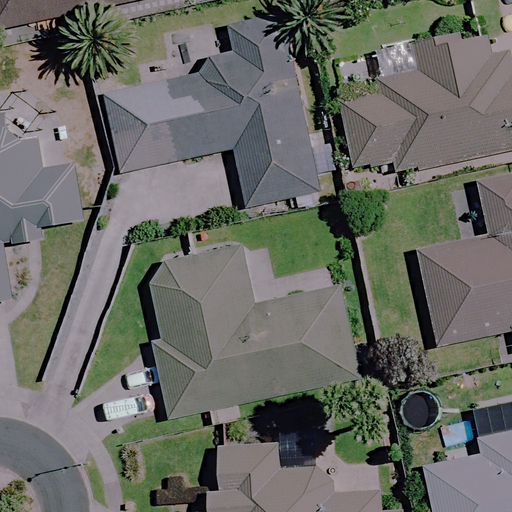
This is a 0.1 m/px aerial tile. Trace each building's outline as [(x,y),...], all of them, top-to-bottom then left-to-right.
[(0,0),(0,30),(142,0),(0,0)] [(282,17),(227,29),(233,54),(215,58),(217,69),(205,71),(206,75),(163,84),(103,97),(120,175),(234,151),(247,210),(319,195),(282,17)] [(482,35),(415,48),(420,76),(382,83),(384,93),(341,101),(355,170),(393,163),(395,175),(511,152),(511,75),(509,77),(504,50),(486,54),(482,35)] [(0,304),(13,302),(4,248),(42,242),(40,230),(82,223),(73,166),(45,170),(41,142),(3,149),(0,131),(0,304)] [(511,173),(479,178),(489,241),(420,252),(436,347),(511,335),(511,173)] [(252,309),(241,255),(150,274),(163,341),(154,343),(170,420),(356,382),(337,291),(252,309)] [(511,511),(511,432),(477,442),(479,449),(420,464),(432,511),(511,511)] [(382,511),(382,493),(337,496),(335,469),(278,473),(277,445),(217,449),(219,486),(210,487),(212,511),(211,511),(382,511)]
